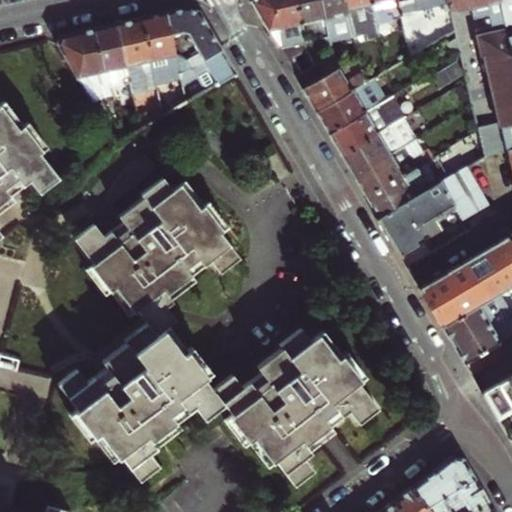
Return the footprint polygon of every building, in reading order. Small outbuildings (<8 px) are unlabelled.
[(250,0),(249,2),(295,78),(301,74),(291,57),(289,54),(286,46),(281,46),(270,0),(250,0)] [(306,48),(304,41),(294,0),(270,0),(281,46),(286,46),(289,54),(291,57),(308,53),(306,48)] [(329,46),(318,0),(294,0),(304,41),(317,39),(329,72),(335,69),(329,46)] [(318,0),(329,46),(352,40),(351,36),(343,0),(318,0)] [(367,39),(376,36),(369,0),(343,0),(351,36),(366,33),(367,39)] [(399,18),(398,14),(395,0),(369,0),(376,36),(388,33),(384,16),(390,14),(392,20),(399,18)] [(450,12),(447,0),(395,0),(398,14),(441,4),(444,14),(450,12)] [(511,63),(497,0),(447,0),(450,12),(470,7),(472,20),(488,17),(490,26),(475,30),(481,58),(483,57),(498,124),(476,129),(482,157),(507,151),(511,150),(511,63)] [(511,0),(497,0),(511,63),(511,0)] [(175,9),(163,12),(179,73),(190,67),(220,49),(198,12),(185,7),(175,9)] [(149,15),(139,17),(157,86),(181,83),(179,73),(163,12),(149,15)] [(127,20),(114,23),(129,82),(133,96),(158,90),(157,86),(139,17),(127,20)] [(102,26),(91,28),(102,72),(107,87),(129,82),(114,23),(102,26)] [(83,30),(75,32),(85,75),(100,98),(110,95),(107,87),(102,72),(91,28),(83,30)] [(58,36),(55,44),(84,91),(90,101),(100,98),(85,75),(75,32),(66,34),(58,36)] [(454,33),(444,40),(452,52),(458,47),(454,33)] [(422,51),(404,44),(410,59),(422,51)] [(378,47),(369,50),(376,76),(384,73),(378,47)] [(228,63),(220,49),(190,67),(179,73),(181,83),(182,87),(196,79),(203,91),(234,73),(228,63)] [(321,77),(301,89),(308,101),(314,112),(362,84),(357,63),(335,69),(329,72),(321,77)] [(295,78),(301,89),(321,77),(315,66),(301,74),(295,78)] [(362,84),(314,112),(320,122),(327,134),(390,97),(387,92),(382,95),(372,79),(362,84)] [(390,97),(327,134),(333,145),(339,155),(402,118),(390,97)] [(0,108),(16,128),(21,124),(3,100),(0,101),(0,108)] [(0,191),(17,178),(23,185),(30,180),(38,192),(57,178),(38,152),(41,150),(21,124),(16,128),(0,108),(0,236),(3,234),(0,230),(0,191)] [(402,118),(339,155),(345,164),(352,176),(410,142),(403,130),(407,127),(402,118)] [(26,120),(21,124),(41,150),(46,146),(26,120)] [(120,124),(113,126),(121,142),(125,139),(120,124)] [(113,126),(106,129),(116,145),(121,142),(113,126)] [(403,130),(410,142),(414,139),(407,127),(403,130)] [(410,142),(352,176),(357,186),(364,197),(426,161),(414,139),(410,142)] [(441,326),(489,297),(497,292),(511,283),(511,150),(507,151),(511,173),(511,232),(466,259),(425,283),(422,279),(415,283),(430,308),(441,326)] [(103,199),(107,203),(154,167),(148,159),(144,152),(117,172),(103,199)] [(426,161),(364,197),(370,207),(377,219),(438,182),(426,161)] [(481,192),(466,166),(440,181),(455,208),(481,192)] [(189,275),(209,260),(218,272),(239,257),(220,231),(227,226),(206,199),(202,203),(183,178),(169,188),(161,176),(138,193),(139,195),(114,212),(121,221),(112,227),(102,235),(92,222),(74,236),(92,262),(85,268),(104,294),(109,290),(127,315),(132,311),(142,324),(164,306),(171,302),(169,298),(194,281),(189,275)] [(0,210),(14,200),(11,194),(23,185),(17,178),(0,191),(0,210)] [(438,182),(377,219),(391,241),(406,268),(468,230),(455,208),(440,181),(438,182)] [(511,317),(497,292),(489,297),(441,326),(452,345),(463,363),(511,334),(511,317)] [(221,403),(210,388),(205,381),(202,376),(210,370),(191,345),(186,348),(167,325),(174,320),(169,313),(164,306),(142,324),(121,339),(124,343),(112,352),(101,360),(105,366),(86,380),(76,367),(55,383),(74,409),(72,410),(91,436),(97,432),(115,458),(118,455),(137,480),(158,464),(149,451),(156,446),(153,442),(149,437),(173,419),(167,411),(178,403),(184,410),(192,405),(201,417),(221,403)] [(270,461),(290,487),(312,470),(303,457),(311,451),(308,448),(304,442),(328,424),(321,415),(333,407),(339,415),(347,411),(356,422),(376,408),(357,382),(360,380),(340,353),(335,357),(316,332),(309,338),(300,326),(276,344),(279,347),(255,365),(259,371),(250,377),(239,385),(231,373),(210,388),(221,403),(229,414),(228,415),(246,440),(252,436),(270,461)] [(322,328),(316,332),(335,357),(340,353),(322,328)] [(340,353),(360,380),(364,376),(345,350),(340,353)] [(511,372),(480,391),(496,419),(506,413),(511,409),(511,372)] [(184,410),(178,403),(167,411),(173,419),(184,410)] [(321,415),(328,424),(339,415),(333,407),(321,415)] [(91,436),(72,410),(68,413),(87,439),(91,436)] [(246,440),(228,415),(222,419),(241,444),(246,440)] [(177,424),(173,419),(149,437),(153,442),(167,431),(177,424)] [(333,430),(328,424),(304,442),(308,448),(325,436),(333,430)] [(115,458),(97,432),(91,436),(110,461),(115,458)] [(270,461),(252,436),(246,440),(265,465),(270,461)] [(450,457),(410,488),(426,510),(474,479),(462,460),(455,458),(450,457)] [(426,510),(427,511),(470,511),(487,502),(480,490),(474,479),(426,510)] [(402,494),(393,501),(401,511),(427,511),(426,510),(410,488),(402,494)] [(384,507),(378,511),(401,511),(393,501),(384,507)] [(493,511),(487,502),(470,511),(493,511)]
